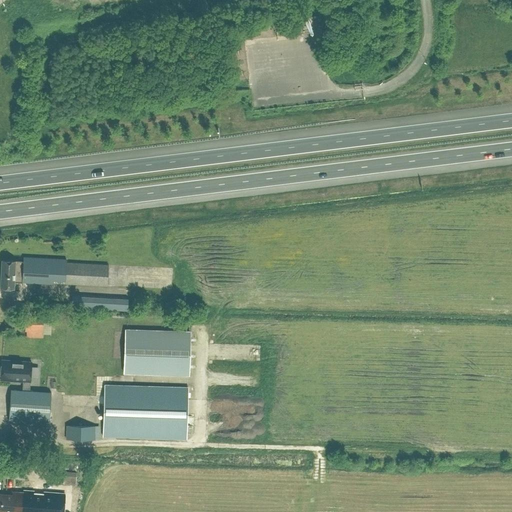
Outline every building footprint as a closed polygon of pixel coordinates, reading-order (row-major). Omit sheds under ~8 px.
[(107,286),(108,265),(66,263),(66,259),(23,257),(23,261),(1,260),(0,282),(0,287),(14,288),(14,282),(53,284),(53,280),(64,281),(64,283),(107,286)] [(127,311),(128,299),(72,295),(71,307),(127,311)] [(24,330),(26,330),(26,336),(42,336),(42,331),(43,315),(25,314),(24,330)] [(125,328),(124,341),(123,373),(188,375),(189,330),(125,328)] [(31,362),(1,360),(0,378),(0,379),(23,381),(22,390),(22,391),(29,391),(31,362)] [(104,384),(104,396),(102,436),(186,438),(188,387),(104,384)] [(22,391),(22,390),(10,390),(8,420),(49,423),(51,392),(29,391),(22,391)] [(94,440),(94,425),(66,425),(66,439),(94,440)] [(63,471),(63,484),(76,485),(76,472),(63,471)] [(0,493),(0,511),(8,511),(62,511),(64,494),(23,491),(23,492),(12,491),(12,494),(0,493)]
